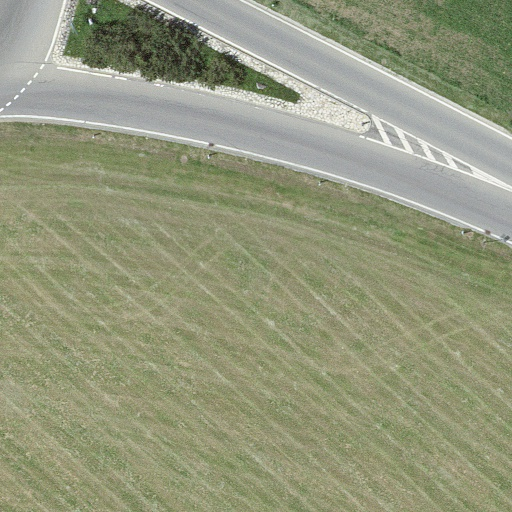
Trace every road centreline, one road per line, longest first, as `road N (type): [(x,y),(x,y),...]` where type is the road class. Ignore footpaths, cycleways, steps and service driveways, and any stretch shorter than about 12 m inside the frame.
road 1 (primary): [(0,87),(172,112),(511,201)]
road 2 (primary): [(511,181),(368,92),(192,0)]
